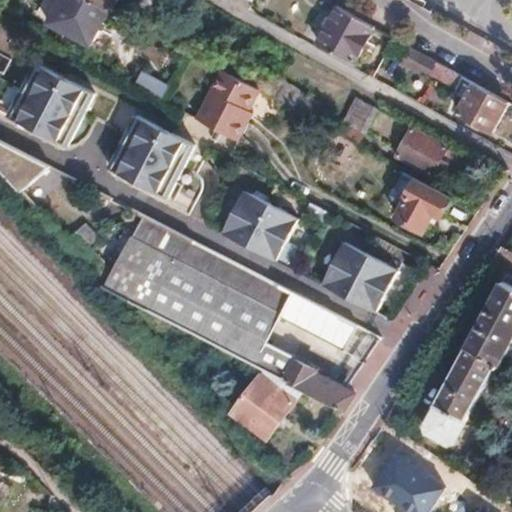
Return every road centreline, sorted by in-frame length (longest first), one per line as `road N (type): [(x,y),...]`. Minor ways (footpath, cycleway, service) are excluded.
road 1 (residential): [(511,208),(314,493)]
road 2 (unknown): [(465,275),(415,241),(303,187),(263,147)]
road 3 (residential): [(511,79),(370,0)]
